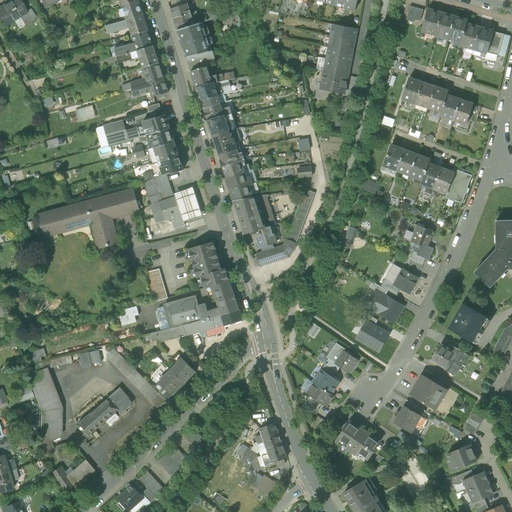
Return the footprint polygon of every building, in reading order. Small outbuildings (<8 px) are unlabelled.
[(14,21),(19,17),(27,12),(19,0),(13,0),(0,8),(0,18),(5,26),(14,21)] [(126,17),(127,20),(143,16),(137,0),(136,0),(134,1),(133,0),(113,0),(114,3),(121,1),(123,9),(126,17)] [(317,0),(318,0),(324,0),(324,2),(325,2),(325,0),(327,0),(331,1),(331,4),(337,6),(338,3),(345,5),(344,8),(355,11),(358,0),(317,0)] [(194,25),(192,18),(191,13),(188,4),(170,9),(173,19),(177,30),(194,25)] [(406,21),(413,23),(414,20),(420,22),(423,10),(410,6),(406,21)] [(31,9),(27,12),(19,17),(25,26),(37,19),(31,9)] [(422,31),(435,35),(441,14),(428,10),(427,11),(422,31)] [(216,11),(205,14),(207,21),(217,18),(218,18),(217,14),(216,11)] [(202,23),(207,21),(205,14),(198,16),(192,18),(194,25),(202,23)] [(454,17),(441,14),(435,35),(448,39),(454,17)] [(129,25),(132,35),(148,31),(143,16),(127,20),(129,25)] [(19,29),(25,26),(19,17),(14,21),(19,29)] [(467,21),(454,17),(448,39),(462,42),(466,25),(467,21)] [(127,25),(129,25),(127,20),(111,25),(113,32),(127,28),(127,25)] [(186,58),(211,51),(202,23),(194,25),(177,30),(186,58)] [(333,25),(331,37),(353,41),(354,38),(355,38),(357,29),(333,25)] [(479,28),(466,25),(462,42),(461,46),(474,50),(479,28)] [(493,32),(479,28),(474,50),(481,52),(487,53),(493,32)] [(136,46),(137,51),(153,46),(148,31),(132,35),(136,46)] [(497,55),(498,56),(504,35),(493,32),(487,53),(497,55)] [(510,37),(504,35),(498,56),(504,57),(510,37)] [(331,37),(329,48),(352,52),(354,44),(353,44),(353,41),(331,37)] [(116,57),(122,55),(137,51),(136,46),(133,46),(133,44),(114,50),(114,52),(116,57)] [(158,63),(153,46),(137,51),(139,55),(143,68),(158,63)] [(329,48),(327,59),(349,64),(350,61),(351,61),(352,52),(329,48)] [(139,55),(137,51),(122,55),(124,62),(136,58),(139,55)] [(186,58),(191,72),(207,66),(207,64),(216,61),(212,51),(211,51),(186,58)] [(496,61),(497,55),(487,53),(485,58),(496,61)] [(317,68),(323,70),(326,59),(320,57),(317,68)] [(101,61),(103,66),(113,63),(112,58),(106,60),(101,61)] [(327,59),(324,71),(348,76),(350,67),(349,67),(349,64),(327,59)] [(147,80),(148,84),(164,80),(158,63),(143,68),(147,80)] [(191,72),(196,88),(213,82),(212,81),(207,66),(191,72)] [(346,85),(348,76),(324,71),(321,90),(341,94),(343,85),(346,85)] [(216,76),(217,80),(218,83),(228,81),(235,79),(233,72),(216,76)] [(130,83),(132,89),(148,84),(147,80),(145,81),(144,79),(130,83)] [(402,100),(415,104),(422,83),(409,79),(402,100)] [(168,92),(164,80),(148,84),(150,88),(149,88),(152,97),(168,92)] [(218,83),(214,84),(216,90),(230,86),(228,81),(218,83)] [(218,96),(216,90),(214,84),(214,82),(213,82),(196,88),(201,101),(218,96)] [(122,85),(124,92),(132,89),(130,83),(122,85)] [(415,104),(428,108),(435,87),(422,83),(415,104)] [(150,88),(148,84),(132,89),(134,96),(134,97),(147,93),(146,89),(149,88),(150,88)] [(428,108),(441,112),(441,113),(447,96),(448,96),(449,92),(435,87),(428,108)] [(201,101),(203,109),(220,104),(218,96),(201,101)] [(440,116),(453,121),(460,100),(448,96),(447,96),(441,113),(441,112),(440,116)] [(304,115),(310,114),(307,100),(301,101),(304,115)] [(474,104),(460,100),(453,121),(467,125),(474,104)] [(93,104),(75,109),(79,122),(96,116),(93,104)] [(147,107),(149,113),(160,109),(159,104),(147,107)] [(207,121),(224,116),(223,113),(220,104),(203,109),(207,121)] [(143,123),(144,127),(145,129),(150,128),(151,134),(170,129),(165,115),(158,117),(154,118),(154,119),(148,120),(143,122),(143,123)] [(212,136),(231,130),(228,121),(227,116),(224,116),(207,121),(212,136)] [(393,127),(395,120),(384,116),(382,123),(393,127)] [(103,126),(106,136),(118,133),(125,131),(123,121),(103,126)] [(146,135),(151,134),(150,128),(145,129),(144,127),(134,129),(125,132),(127,141),(146,135)] [(151,149),(154,148),(174,142),(170,129),(151,134),(146,135),(151,149)] [(215,144),(234,138),(231,130),(212,136),(215,144)] [(118,133),(106,136),(108,146),(128,141),(127,141),(125,132),(125,131),(118,133)] [(238,150),(235,142),(234,138),(215,144),(218,155),(218,156),(238,150)] [(299,142),(301,152),(319,149),(317,139),(299,142)] [(159,155),(161,161),(179,156),(174,142),(154,148),(157,156),(159,155)] [(384,166),(397,171),(404,150),(391,145),(384,166)] [(154,148),(151,149),(148,150),(153,163),(158,162),(157,156),(154,148)] [(230,165),(239,162),(237,156),(239,155),(238,150),(218,156),(222,167),(230,164),(230,165)] [(417,155),(404,150),(397,171),(409,176),(417,155)] [(431,160),(417,155),(409,176),(422,181),(429,164),(431,160)] [(183,170),(179,156),(161,161),(163,167),(160,167),(163,176),(183,170)] [(222,167),(226,178),(236,175),(245,172),(243,166),(241,167),(239,162),(230,165),(230,164),(222,167)] [(421,184),(426,186),(434,189),(442,169),(429,164),(422,181),(421,184)] [(298,169),(299,178),(312,177),(311,168),(298,169)] [(454,173),(442,169),(434,189),(446,194),(447,194),(455,173),(454,173)] [(454,173),(455,173),(447,194),(446,194),(445,197),(462,204),(468,188),(472,176),(456,169),(454,173)] [(143,174),(145,180),(153,178),(151,172),(143,174)] [(226,178),(230,190),(237,187),(237,188),(252,183),(250,176),(247,177),(245,172),(236,175),(226,178)] [(155,195),(157,203),(174,197),(167,175),(144,182),(149,197),(155,195)] [(361,188),(373,194),(378,184),(367,178),(361,188)] [(233,201),(253,197),(249,186),(253,185),(252,183),(237,188),(237,187),(230,190),(233,201)] [(431,197),(434,189),(426,186),(423,194),(431,197)] [(178,206),(183,222),(202,216),(193,188),(174,194),(175,197),(178,206)] [(305,189),(286,239),(297,243),(315,193),(305,189)] [(127,210),(128,214),(139,212),(133,190),(111,196),(116,213),(127,210)] [(156,224),(163,221),(160,211),(157,203),(155,195),(149,197),(152,205),(150,205),(156,224)] [(265,195),(255,197),(264,228),(270,226),(271,226),(275,225),(265,195)] [(94,234),(98,249),(118,243),(112,219),(110,214),(116,213),(111,196),(74,206),(77,218),(91,214),(96,233),(94,234)] [(157,203),(160,211),(177,206),(178,206),(175,197),(174,197),(157,203)] [(252,232),(264,228),(255,197),(253,197),(233,201),(244,235),(252,232)] [(41,228),(44,237),(80,227),(77,218),(74,206),(38,215),(40,224),(38,224),(39,228),(41,228)] [(181,216),(177,206),(160,211),(163,221),(171,219),(181,216)] [(112,219),(128,214),(127,210),(116,213),(110,214),(112,219)] [(91,224),(94,234),(96,233),(91,214),(77,218),(80,227),(91,224)] [(181,216),(171,219),(175,229),(184,226),(181,216)] [(475,273),(491,287),(507,269),(511,268),(511,221),(496,222),(497,249),(475,273)] [(276,242),(271,226),(270,226),(264,228),(252,232),(255,242),(258,241),(260,247),(261,247),(272,243),(276,242)] [(352,240),(356,228),(349,226),(345,238),(352,240)] [(411,242),(421,246),(426,248),(427,246),(433,232),(418,226),(414,234),(407,231),(404,238),(411,241),(411,242)] [(294,249),(297,243),(286,239),(284,246),(274,249),(272,243),(261,247),(262,252),(256,255),(260,266),(289,257),(294,249)] [(205,288),(211,287),(230,281),(226,268),(222,269),(214,242),(189,249),(197,278),(201,277),(205,288)] [(433,248),(427,246),(426,248),(421,246),(418,254),(417,255),(425,258),(428,259),(433,248)] [(411,260),(422,265),(425,258),(417,255),(418,254),(414,253),(411,260)] [(422,265),(411,260),(409,266),(420,271),(422,265)] [(391,263),(384,277),(393,282),(400,267),(391,263)] [(147,272),(155,302),(168,299),(159,269),(147,272)] [(401,289),(409,294),(418,278),(403,270),(395,285),(401,289)] [(388,291),(397,296),(401,289),(395,285),(385,279),(381,287),(388,291)] [(211,287),(213,293),(232,287),(230,281),(211,287)] [(376,291),(385,296),(388,291),(381,287),(372,282),(369,288),(376,291)] [(215,301),(217,301),(235,295),(232,287),(213,293),(215,301)] [(376,291),(367,307),(395,322),(404,307),(385,296),(376,291)] [(217,301),(219,308),(221,315),(239,309),(235,295),(217,301)] [(184,325),(202,320),(198,306),(196,297),(165,305),(165,306),(169,320),(171,328),(177,327),(184,325)] [(206,304),(198,306),(202,320),(221,315),(219,308),(208,311),(206,304)] [(450,329),(474,343),(488,320),(464,305),(450,329)] [(159,323),(169,320),(165,306),(158,308),(156,312),(159,323)] [(119,317),(120,320),(134,316),(139,315),(136,307),(124,310),(126,315),(119,317)] [(221,315),(224,326),(243,320),(239,309),(221,315)] [(367,322),(374,327),(378,321),(362,312),(359,318),(367,322)] [(202,320),(184,325),(187,336),(205,331),(224,326),(221,315),(202,320)] [(120,320),(122,326),(136,322),(134,316),(120,320)] [(159,323),(161,331),(171,328),(169,320),(159,323)] [(374,327),(367,322),(357,338),(379,351),(388,335),(374,327)] [(307,332),(315,338),(321,328),(313,323),(307,332)] [(489,359),(499,364),(511,340),(511,324),(504,330),(489,359)] [(180,337),(187,336),(184,325),(177,327),(180,337)] [(226,332),(224,326),(205,331),(207,337),(226,332)] [(158,338),(159,343),(180,337),(177,327),(171,328),(161,331),(156,332),(158,338)] [(329,359),(335,363),(344,351),(346,349),(337,343),(327,357),(329,359)] [(461,366),(464,361),(464,359),(466,356),(456,349),(454,352),(441,344),(431,360),(455,375),(458,370),(461,366)] [(106,357),(152,401),(159,393),(114,348),(106,357)] [(30,350),(31,362),(41,361),(41,356),(45,356),(45,349),(30,350)] [(89,353),(91,365),(101,363),(99,351),(89,353)] [(340,367),(350,374),(358,361),(344,351),(335,363),(335,364),(340,367)] [(78,355),(81,368),(91,365),(89,353),(88,353),(78,355)] [(50,366),(68,363),(67,357),(49,359),(50,366)] [(183,359),(171,370),(185,384),(188,381),(187,380),(196,372),(183,359)] [(329,359),(325,364),(337,372),(340,367),(335,364),(335,363),(329,359)] [(333,377),(337,372),(325,364),(322,369),(333,377)] [(41,436),(40,446),(51,441),(60,438),(61,437),(62,408),(46,368),(27,375),(31,384),(41,411),(41,436)] [(313,382),(314,383),(331,395),(340,382),(333,377),(322,369),(313,382)] [(422,375),(430,380),(433,375),(424,369),(421,374),(422,375)] [(181,388),(185,384),(171,370),(159,382),(165,388),(172,395),(181,387),(181,388)] [(511,372),(496,402),(506,407),(511,397),(511,372)] [(410,396),(434,410),(447,389),(430,380),(422,375),(410,396)] [(334,397),(331,395),(314,383),(307,394),(310,396),(321,404),(326,407),(334,397)] [(119,388),(108,398),(118,409),(117,410),(120,414),(132,403),(119,388)] [(165,388),(159,393),(167,401),(172,395),(165,388)] [(159,409),(167,401),(159,393),(152,401),(159,409)] [(303,406),(315,414),(321,404),(310,396),(303,406)] [(88,436),(117,410),(118,409),(108,398),(77,424),(88,436)] [(404,406),(413,411),(416,406),(406,400),(403,406),(404,407),(404,406)] [(394,423),(411,433),(421,416),(413,411),(404,406),(404,407),(394,423)] [(413,411),(423,417),(426,412),(416,406),(413,411)] [(480,425),(483,420),(473,414),(470,419),(479,425),(480,425)] [(467,425),(477,430),(479,425),(470,419),(467,425)] [(353,453),(366,462),(380,442),(367,433),(366,434),(363,432),(364,430),(351,422),(337,442),(350,450),(351,449),(354,452),(353,453)] [(259,429),(262,435),(264,443),(266,449),(282,443),(275,424),(259,429)] [(464,430),(474,435),(477,430),(467,425),(464,430)] [(185,436),(193,445),(202,437),(194,428),(185,436)] [(0,446),(11,444),(16,442),(13,434),(0,438),(0,446)] [(256,437),(258,444),(264,443),(262,435),(256,437)] [(206,442),(202,437),(193,445),(198,450),(206,442)] [(407,442),(414,447),(418,442),(410,437),(407,442)] [(40,446),(40,460),(41,460),(54,448),(51,441),(40,446)] [(266,449),(264,443),(258,444),(257,445),(259,451),(266,449)] [(271,464),(274,463),(284,459),(287,458),(282,443),(266,449),(268,454),(271,464)] [(13,450),(11,444),(0,446),(0,450),(1,453),(13,450)] [(244,455),(253,461),(257,455),(248,449),(243,445),(237,454),(242,457),(244,455)] [(454,464),(457,470),(477,461),(470,445),(447,454),(451,462),(454,464)] [(158,461),(174,479),(182,471),(178,467),(187,459),(175,446),(158,461)] [(265,466),(271,464),(268,454),(262,457),(265,466)] [(0,455),(0,474),(8,472),(3,455),(0,455)] [(251,464),(253,471),(261,468),(257,455),(253,461),(251,464)] [(405,462),(414,475),(422,470),(415,458),(414,457),(405,462)] [(14,458),(9,459),(15,480),(19,479),(14,458)] [(286,464),(284,459),(274,463),(276,467),(286,464)] [(85,460),(67,476),(74,486),(73,486),(74,488),(94,471),(85,460)] [(67,490),(73,486),(74,486),(67,476),(60,466),(49,474),(60,489),(64,487),(67,490)] [(431,483),(422,470),(414,475),(422,489),(431,483)] [(455,477),(458,483),(462,482),(463,481),(474,476),(472,470),(455,477)] [(148,489),(155,497),(164,489),(148,471),(139,479),(148,489)] [(0,492),(13,489),(8,472),(0,474),(0,492)] [(472,503),(484,499),(494,495),(485,474),(483,474),(483,472),(474,476),(463,481),(462,482),(467,493),(468,493),(472,503)] [(256,487),(269,496),(277,484),(264,475),(256,487)] [(344,493),(356,511),(378,498),(366,479),(344,493)] [(118,498),(129,511),(144,498),(132,485),(118,498)] [(142,494),(151,503),(156,498),(155,497),(148,489),(142,494)] [(356,511),(355,511),(386,511),(378,498),(356,511)] [(472,510),(477,508),(486,504),(484,499),(472,503),(469,504),(472,510)] [(22,511),(19,501),(2,508),(3,511),(22,511)] [(488,503),(486,504),(477,508),(478,511),(487,511),(491,511),(488,503)]
